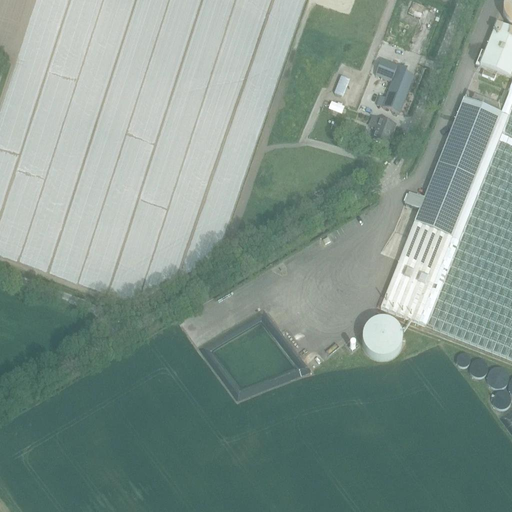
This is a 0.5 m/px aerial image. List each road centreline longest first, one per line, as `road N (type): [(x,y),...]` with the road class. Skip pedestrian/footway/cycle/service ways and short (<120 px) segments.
road 1 (unclassified): [(115,341),(389,172),(464,0)]
road 2 (unclassified): [(115,341),(100,315),(0,275)]
road 3 (unclassified): [(0,409),(115,341)]
